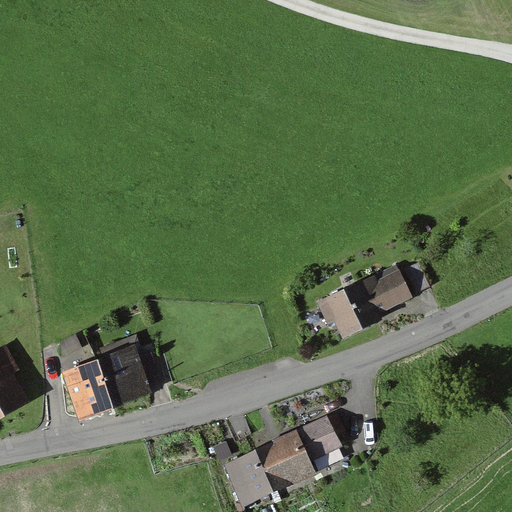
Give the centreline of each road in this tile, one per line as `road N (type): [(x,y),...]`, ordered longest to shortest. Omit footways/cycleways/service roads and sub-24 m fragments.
road 1 (tertiary): [(511,292),(370,358),(0,452)]
road 2 (unknown): [(51,250),(0,119)]
